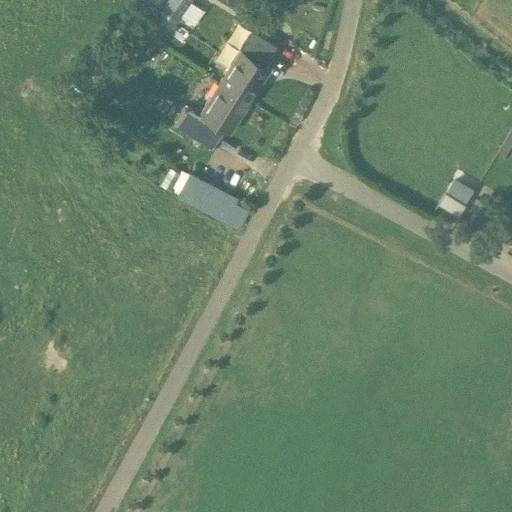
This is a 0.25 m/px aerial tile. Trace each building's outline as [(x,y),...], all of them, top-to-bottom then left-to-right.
[(191,0),(166,0),(160,9),(176,21),(191,0)] [(164,37),(174,22),(155,9),(144,22),(164,37)] [(270,68),(264,64),(277,45),(252,29),(219,81),(249,100),(270,68)] [(229,132),(249,100),(219,81),(199,113),(186,104),(174,124),(211,148),(223,128),(229,132)] [(124,104),(117,115),(135,125),(141,115),(124,104)] [(234,201),(236,195),(171,162),(158,186),(239,228),(249,208),(234,201)] [(460,215),(466,203),(446,191),(439,202),(460,215)]
